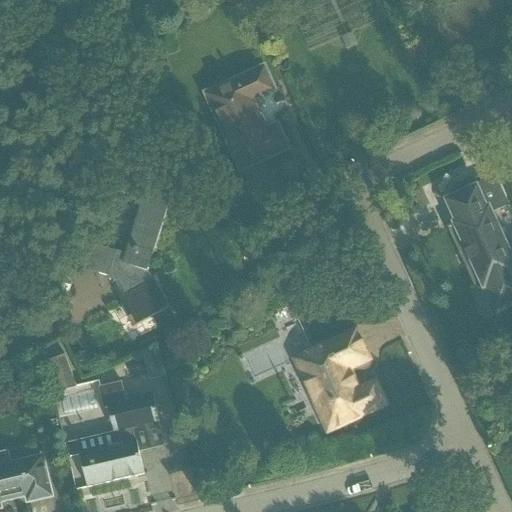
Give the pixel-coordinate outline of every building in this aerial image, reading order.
[(203,89),(243,172),(292,149),(277,116),(264,122),(255,103),(278,92),(263,61),(203,89)] [(495,313),(511,304),(511,248),(480,182),(441,201),(495,313)] [(150,268),(172,193),(144,184),(122,259),(150,268)] [(135,325),(171,304),(153,274),(117,295),(135,325)] [(327,434),(392,405),(378,375),(359,383),(352,367),(372,358),(359,329),(293,358),(327,434)] [(93,511),(119,511),(152,504),(134,426),(77,439),(93,511)] [(28,505),(55,499),(44,448),(0,457),(0,507),(0,505),(0,501),(26,496),(28,505)] [(180,480),(198,477),(197,466),(178,469),(180,480)]
